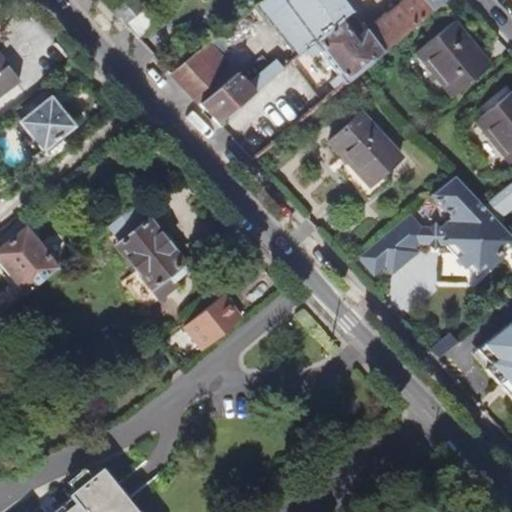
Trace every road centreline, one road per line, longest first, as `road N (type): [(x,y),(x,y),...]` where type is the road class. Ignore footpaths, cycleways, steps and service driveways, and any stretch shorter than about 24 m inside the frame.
road 1 (primary): [(52,0),(369,342)]
road 2 (residential): [(369,342),(339,371),(318,378),(198,383),(101,462),(12,511)]
road 3 (residential): [(443,427),(337,511)]
